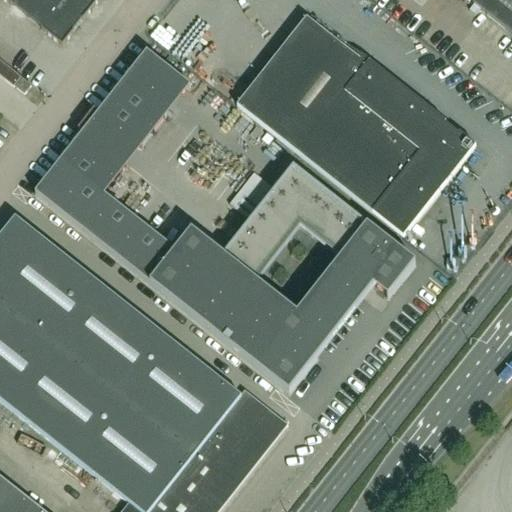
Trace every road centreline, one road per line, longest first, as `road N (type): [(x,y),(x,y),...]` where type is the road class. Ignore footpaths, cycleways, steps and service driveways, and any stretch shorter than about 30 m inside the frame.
road 1 (primary): [(511,266),(319,511)]
road 2 (unclassified): [(0,181),(146,0)]
road 3 (primary): [(377,511),(511,342)]
